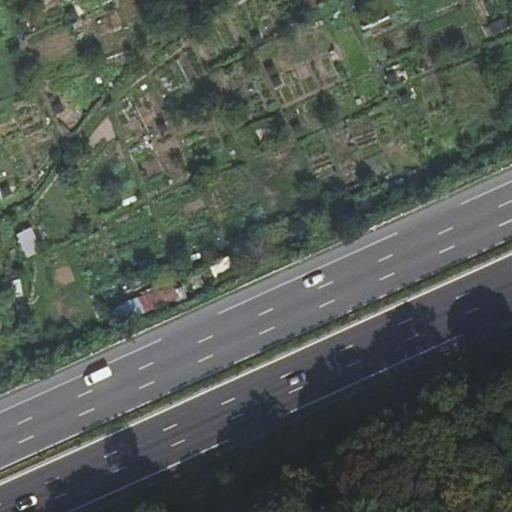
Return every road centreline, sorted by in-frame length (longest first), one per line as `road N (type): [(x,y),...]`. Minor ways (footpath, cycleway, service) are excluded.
road 1 (motorway): [(511,211),(0,443)]
road 2 (motorway): [(11,511),(511,285)]
road 3 (track): [(228,511),(511,380)]
